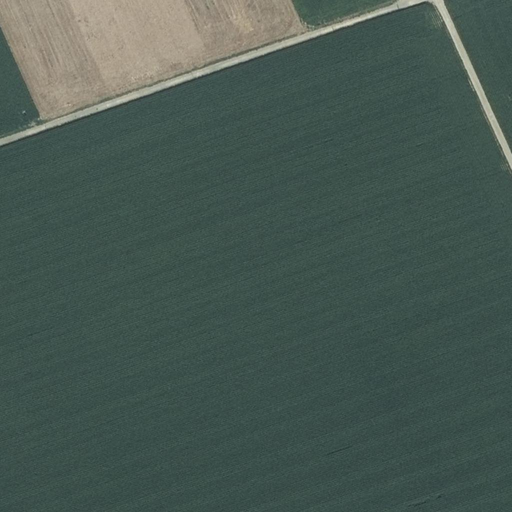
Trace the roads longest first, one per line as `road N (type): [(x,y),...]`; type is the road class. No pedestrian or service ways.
road 1 (track): [(414,0),(0,148)]
road 2 (track): [(511,163),(439,0)]
